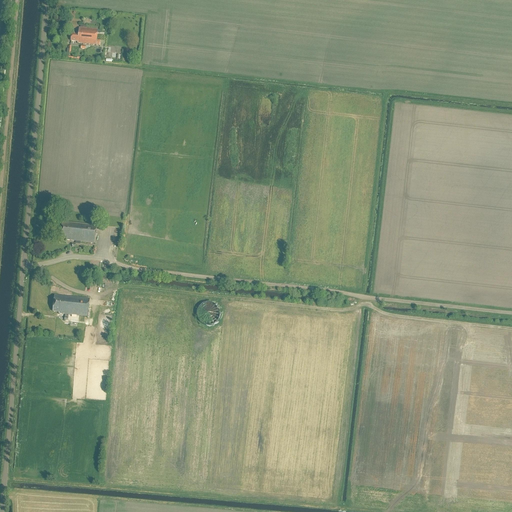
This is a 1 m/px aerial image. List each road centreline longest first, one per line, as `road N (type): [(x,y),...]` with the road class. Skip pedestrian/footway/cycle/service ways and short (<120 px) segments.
road 1 (unclassified): [(1,511),(46,0)]
road 2 (track): [(19,0),(0,228)]
